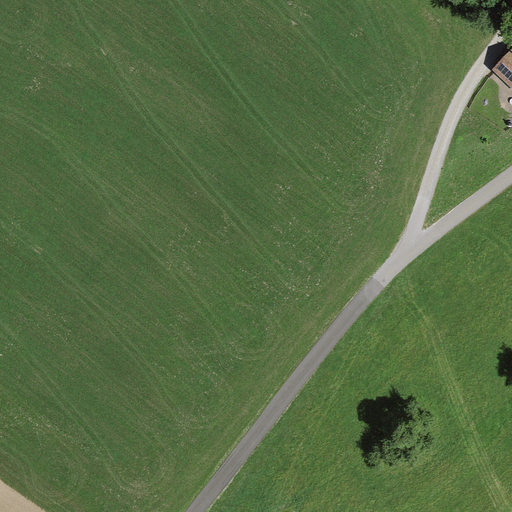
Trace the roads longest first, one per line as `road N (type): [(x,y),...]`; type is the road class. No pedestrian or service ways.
road 1 (track): [(195,511),(385,275),(511,175)]
road 2 (track): [(407,253),(463,92),(511,12)]
